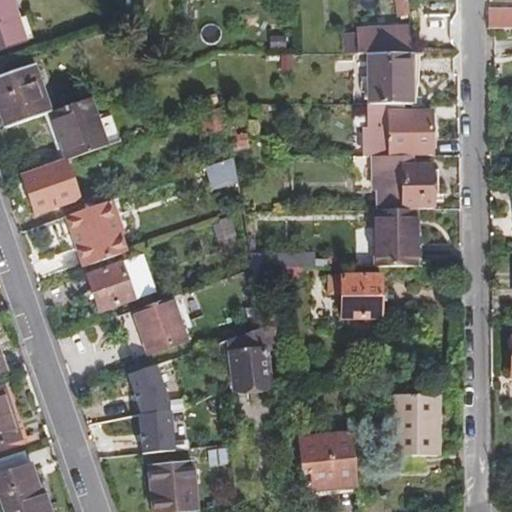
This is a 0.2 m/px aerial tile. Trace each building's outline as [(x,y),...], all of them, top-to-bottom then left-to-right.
[(23,0),(28,14),(39,10),(35,0),(23,0)] [(403,19),(400,0),(385,0),(388,21),(403,19)] [(0,50),(12,47),(0,12),(0,50)] [(510,14),(480,14),(481,33),(510,33),(510,14)] [(378,61),(405,61),(402,24),(347,26),(350,61),(378,61)] [(346,58),(345,38),(333,39),(334,59),(346,58)] [(279,53),(279,40),(262,41),(262,53),(279,53)] [(410,110),(418,110),(418,61),(405,61),(378,61),(379,110),(393,110),(410,110)] [(0,79),(0,133),(35,121),(43,118),(26,70),(0,79)] [(59,165),(68,162),(100,151),(91,123),(84,104),(43,118),(59,165)] [(393,110),(393,124),(410,124),(410,110),(393,110)] [(211,114),(190,122),(196,137),(216,129),(211,114)] [(91,123),(100,151),(116,145),(107,117),(91,123)] [(35,121),(52,168),(59,165),(43,118),(35,121)] [(402,167),(421,167),(421,149),(421,124),(410,124),(393,124),(358,124),(358,139),(354,139),(355,167),(363,167),(402,167)] [(223,137),(224,149),(241,148),(240,136),(223,137)] [(421,167),(449,167),(449,149),(421,149),(421,167)] [(52,168),(14,181),(28,219),(72,204),(64,182),(74,179),(68,162),(59,165),(52,168)] [(218,183),(212,163),(196,167),(202,188),(218,183)] [(368,216),(408,216),(422,216),(422,196),(428,196),(428,182),(422,182),(422,176),(402,176),(402,167),(363,167),(363,202),(368,202),(368,216)] [(75,275),(119,260),(101,208),(58,223),(63,238),(68,237),(72,248),(67,250),(75,275)] [(365,272),(408,272),(408,216),(368,216),(364,216),(365,272)] [(233,248),(224,222),(210,227),(219,253),(233,248)] [(244,259),(245,270),(284,269),(284,259),(244,259)] [(284,269),(295,269),(295,259),(284,259),(284,269)] [(146,296),(134,261),(77,281),(90,316),(146,296)] [(342,315),(380,315),(380,280),(331,280),(331,298),(342,298),(342,315)] [(169,303),(116,322),(129,358),(139,355),(141,359),(184,343),(169,303)] [(408,320),(392,321),(393,346),(409,346),(408,320)] [(511,333),(503,334),(503,344),(501,344),(501,383),(511,382),(511,333)] [(256,358),(267,356),(264,338),(254,336),(220,349),(225,398),(259,395),(256,358)] [(130,369),(145,454),(190,447),(175,362),(130,369)] [(380,400),(380,390),(363,389),(363,399),(380,400)] [(0,390),(0,447),(17,442),(0,390)] [(430,462),(430,401),(386,401),(386,475),(421,475),(421,462),(430,462)] [(103,447),(138,441),(136,429),(101,436),(103,447)] [(305,496),(350,490),(344,438),(291,444),(294,474),(302,473),(305,496)] [(218,467),(217,454),(203,455),(203,468),(218,467)] [(39,511),(20,457),(0,463),(0,511),(39,511)] [(187,511),(183,469),(141,473),(144,511),(187,511)]
